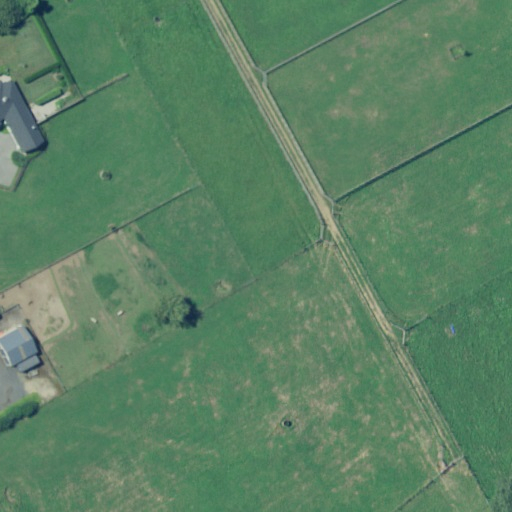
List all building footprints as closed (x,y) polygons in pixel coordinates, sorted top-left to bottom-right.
[(38,142),(5,78),(0,79),(0,122),(1,122),(17,153),(38,142)] [(13,363),(31,354),(17,326),(0,334),(0,355),(6,367),(13,363)] [(35,363),(31,357),(13,367),(17,373),(35,363)] [(40,372),(36,365),(17,377),(21,383),(40,372)] [(44,382),(40,375),(22,386),(26,393),(44,382)]
